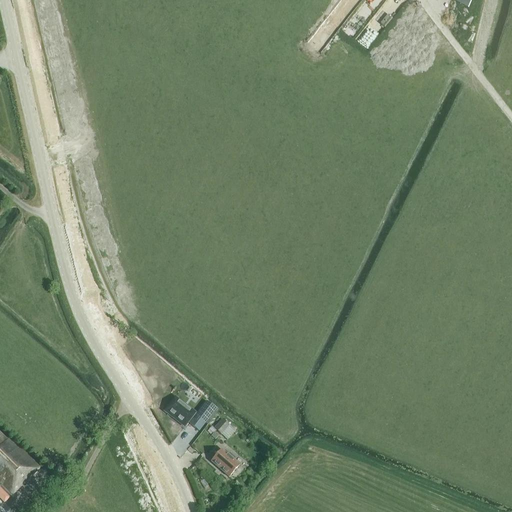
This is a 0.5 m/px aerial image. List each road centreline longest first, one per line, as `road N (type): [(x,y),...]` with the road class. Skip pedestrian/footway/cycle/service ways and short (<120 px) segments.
road 1 (tertiary): [(190,511),(83,324),(3,0)]
road 2 (track): [(427,0),(511,116)]
